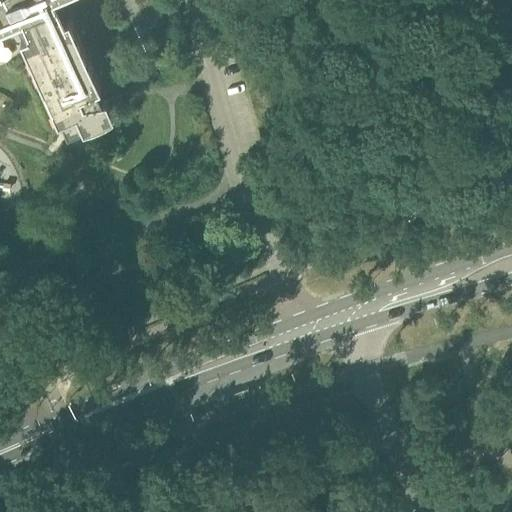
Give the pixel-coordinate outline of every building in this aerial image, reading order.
[(0,0),(0,31),(6,29),(22,22),(28,37),(21,40),(58,124),(62,122),(68,134),(82,128),(84,131),(92,129),(97,127),(102,125),(107,122),(114,118),(107,102),(107,101),(103,102),(98,91),(101,89),(70,18),(67,20),(60,5),(57,0),(0,0)] [(169,37),(164,25),(152,31),(159,48),(171,42),(169,37)] [(292,128),(283,132),(289,145),(298,141),(292,128)] [(311,196),(328,189),(315,160),(299,167),(311,196)] [(238,501),(247,496),(244,487),(234,491),(238,501)]
